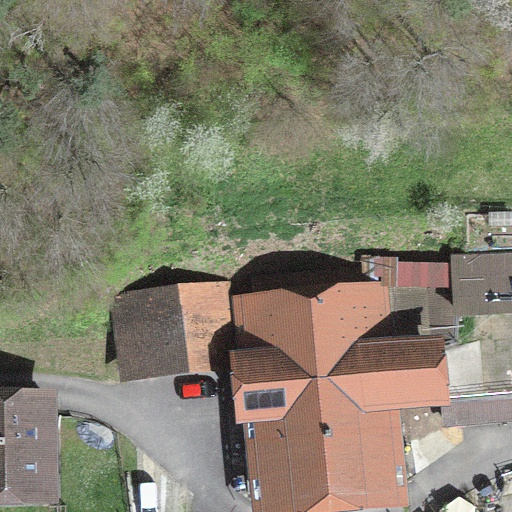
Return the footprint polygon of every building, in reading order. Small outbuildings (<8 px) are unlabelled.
[(511,254),(460,256),(462,302),(511,300),(511,254)] [(358,269),(257,279),(266,366),(241,368),(246,416),(270,413),(279,503),(380,493),(371,403),(435,397),(431,350),(366,356),(358,269)] [(216,361),(209,293),(120,301),(127,370),(216,361)] [(511,396),(443,403),(445,420),(511,413),(511,396)] [(0,405),(0,494),(41,494),(40,406),(0,405)]
